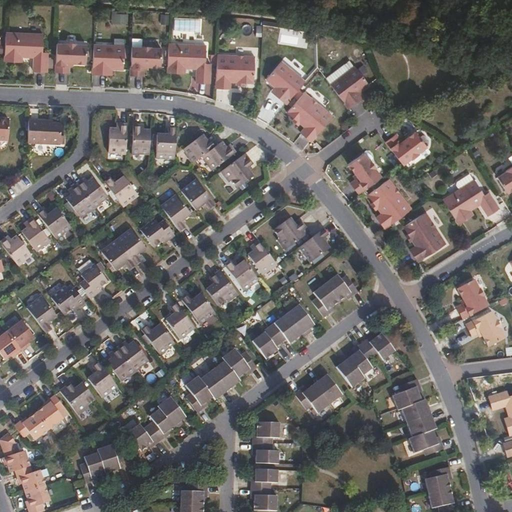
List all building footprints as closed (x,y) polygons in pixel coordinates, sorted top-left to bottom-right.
[(42,51),(43,33),(5,32),(4,60),(22,61),(22,56),(34,57),(33,70),(47,71),(47,57),(42,57),(42,51)] [(86,63),(87,44),(76,44),(76,43),(66,42),(66,43),(56,43),(55,71),(69,72),(69,66),(69,62),(73,62),(86,63)] [(205,63),(206,45),(168,43),(167,72),(185,73),(185,68),(196,68),(196,82),(210,82),(210,68),(205,68),(205,63)] [(123,69),(124,45),(93,44),(92,73),(106,74),(106,68),(112,68),(123,69)] [(160,66),(161,48),(150,47),(150,46),(141,46),(141,47),(131,46),(130,75),(143,75),(144,69),(144,66),(147,66),(160,66)] [(254,82),(254,56),(217,54),(216,87),(230,88),(230,81),(237,81),(243,82),(254,82)] [(304,81),(307,77),(285,58),(282,61),(304,81)] [(305,81),(281,61),(266,79),(275,86),(280,90),(276,94),(286,103),(305,81)] [(360,91),(369,84),(355,66),(330,84),(348,107),(359,99),(355,94),(360,91)] [(311,141),(333,116),(304,92),(287,112),(295,118),(299,122),(305,127),(301,132),(311,141)] [(0,140),(8,140),(9,120),(0,119),(0,140)] [(60,144),(61,124),(53,124),(49,124),(49,121),(28,120),(27,143),(60,144)] [(125,154),(126,124),(120,124),(119,129),(116,128),(109,128),(108,152),(118,152),(118,153),(125,154)] [(149,154),(150,130),(144,130),(140,130),(140,125),(133,124),(132,154),(139,154),(139,153),(149,154)] [(175,158),(176,128),(168,128),(168,131),(168,135),(165,134),(157,134),(156,158),(175,158)] [(418,153),(427,146),(415,131),(405,138),(405,139),(402,142),(400,139),(396,133),(385,142),(403,164),(411,158),(411,159),(419,154),(418,153)] [(202,156),(216,145),(212,139),(208,142),(206,140),(202,134),(183,148),(189,157),(188,157),(192,163),(202,156)] [(212,170),(235,152),(231,146),(227,149),(226,147),(221,141),(216,145),(202,156),(208,163),(208,165),(212,170)] [(381,176),(376,169),(376,168),(370,161),(363,152),(348,164),(355,174),(358,177),(356,179),(350,183),(358,193),(381,176)] [(249,171),(247,168),(250,166),(253,164),(245,153),(221,171),(229,182),(231,180),(237,188),(253,175),(249,171)] [(511,166),(506,170),(506,171),(497,177),(507,193),(511,189),(511,166)] [(459,189),(474,180),(469,173),(457,181),(456,184),(459,189)] [(138,195),(123,176),(117,181),(115,183),(112,181),(113,180),(111,177),(104,182),(123,206),(138,195)] [(107,197),(93,178),(88,182),(85,184),(82,180),(77,184),(95,208),(100,204),(100,202),(107,197)] [(411,208),(389,178),(368,194),(373,202),(378,208),(382,213),(376,217),(385,228),(411,208)] [(215,204),(196,179),(181,191),(195,209),(201,205),(204,203),(206,205),(209,209),(215,204)] [(499,208),(491,196),(487,199),(484,194),(474,179),(474,180),(459,189),(443,200),(458,224),(473,214),(470,210),(480,204),(487,215),(499,208)] [(95,208),(77,184),(71,189),(74,193),(71,194),(66,198),(68,201),(75,211),(80,217),(88,212),(89,212),(95,208)] [(190,214),(176,195),(161,206),(180,231),(186,227),(183,223),(181,220),(183,219),(190,214)] [(75,211),(68,201),(64,204),(71,214),(75,211)] [(71,227),(57,208),(50,213),(48,215),(45,212),(43,209),(37,214),(56,238),(71,227)] [(446,244),(425,212),(403,226),(409,235),(412,240),(416,246),(410,249),(418,261),(446,244)] [(50,241),(33,217),(27,222),(30,226),(27,228),(22,232),(36,250),(44,245),(44,246),(50,241)] [(309,232),(301,221),(299,223),(295,225),(294,223),(289,217),(274,229),(279,237),(277,239),(286,249),(309,232)] [(175,235),(164,221),(159,225),(155,220),(141,230),(154,247),(162,241),(167,237),(169,239),(175,235)] [(145,248),(131,228),(116,240),(135,265),(141,260),(139,257),(136,254),(138,252),(145,248)] [(329,247),(324,241),(323,239),(326,236),(328,235),(324,228),(299,247),(310,262),(329,247)] [(382,233),(377,236),(383,244),(388,241),(382,233)] [(31,254),(17,235),(11,239),(9,241),(6,238),(0,242),(18,266),(24,261),(23,260),(31,254)] [(135,265),(116,240),(101,251),(115,270),(122,265),(124,263),(126,266),(129,270),(135,265)] [(276,264),(259,240),(253,245),(255,249),(253,250),(248,255),(262,274),(270,267),(271,268),(276,264)] [(258,279),(244,260),(238,265),(235,267),(233,264),(231,261),(225,266),(243,290),(258,279)] [(108,282),(95,264),(81,275),(85,281),(80,285),(90,299),(101,290),(100,288),(108,282)] [(238,293),(220,270),(209,278),(212,281),(214,284),(212,285),(206,289),(218,305),(226,300),(227,301),(238,293)] [(358,291),(346,275),(341,279),(337,274),(326,283),(339,301),(346,296),(350,293),(353,296),(358,291)] [(483,297),(484,296),(480,288),(479,289),(474,279),(457,288),(464,300),(465,303),(462,304),(457,307),(463,319),(488,306),(483,297)] [(332,306),(339,301),(326,283),(314,292),(318,297),(312,301),(324,317),(330,313),(328,310),(332,306)] [(86,302),(75,289),(69,293),(65,287),(51,298),(64,315),(73,309),(78,305),(79,307),(86,302)] [(215,312),(201,293),(194,298),(192,300),(189,297),(187,294),(181,299),(200,323),(215,312)] [(56,315),(42,296),(27,308),(46,332),(52,328),(49,325),(47,322),(50,320),(56,315)] [(195,327),(177,303),(171,307),(173,310),(175,313),(173,315),(166,320),(180,338),(195,327)] [(314,324),(299,304),(286,314),(302,334),(310,327),(314,324)] [(505,338),(500,329),(501,328),(497,319),(496,320),(491,311),(466,325),(472,336),(478,333),(481,332),(483,335),(488,347),(505,338)] [(302,334),(286,314),(269,327),(281,342),(286,338),(290,342),(302,334)] [(34,337),(22,320),(7,331),(22,350),(28,346),(26,343),(29,342),(34,337)] [(175,343),(160,324),(154,328),(152,330),(150,328),(148,325),(141,330),(160,354),(175,343)] [(278,350),(276,346),(281,342),(269,327),(263,331),(264,332),(253,341),(266,358),(278,350)] [(304,336),(312,330),(310,327),(302,334),(304,336)] [(22,350),(7,331),(0,336),(0,352),(5,359),(11,355),(13,353),(15,355),(22,350)] [(395,351),(381,333),(375,338),(370,342),(368,339),(362,343),(374,359),(379,355),(383,360),(395,351)] [(149,360),(134,341),(129,345),(127,347),(123,343),(117,347),(135,371),(142,366),(141,365),(149,360)] [(369,363),(374,359),(362,343),(356,347),(359,351),(355,354),(349,358),(363,375),(372,368),(369,363)] [(135,371),(117,347),(112,352),(115,356),(112,358),(107,362),(121,380),(129,375),(135,371)] [(258,367),(246,351),(240,355),(235,348),(223,357),(225,360),(238,377),(245,371),(249,368),(252,371),(258,367)] [(349,358),(347,354),(339,360),(341,363),(349,358)] [(363,375),(349,358),(341,363),(337,367),(352,387),(364,377),(363,375)] [(238,377),(225,360),(212,370),(228,390),(240,380),(238,377)] [(117,386),(99,362),(93,366),(95,368),(97,371),(95,373),(88,378),(102,397),(117,386)] [(228,390),(212,370),(200,379),(213,396),(215,399),(228,390)] [(342,395),(327,374),(315,384),(330,404),(342,395)] [(213,396),(200,379),(198,376),(186,385),(191,392),(186,396),(198,412),(204,408),(201,405),(206,402),(213,396)] [(422,401),(419,393),(417,387),(420,386),(417,379),(399,386),(401,392),(393,395),(398,410),(402,408),(422,401)] [(95,399),(83,383),(77,387),(75,389),(73,385),(71,383),(60,391),(78,415),(89,407),(87,404),(95,399)] [(330,404),(315,384),(308,389),(303,392),(301,389),(295,394),(307,409),(312,405),(318,413),(330,404)] [(511,434),(511,395),(509,396),(504,398),(502,393),(489,397),(493,410),(506,406),(509,417),(505,419),(510,435),(511,434)] [(69,413),(55,395),(49,399),(51,402),(46,406),(37,412),(49,429),(69,413)] [(186,417),(171,396),(158,406),(160,408),(173,426),(182,420),(186,417)] [(431,414),(425,399),(422,401),(402,408),(407,423),(431,414)] [(168,430),(173,426),(160,408),(150,416),(154,421),(149,425),(161,440),(166,436),(164,433),(168,430)] [(35,439),(49,429),(37,412),(28,419),(23,422),(22,420),(14,425),(24,438),(30,433),(35,439)] [(436,428),(431,414),(407,423),(413,437),(433,430),(436,428)] [(176,429),(184,423),(182,420),(173,426),(176,429)] [(279,437),(280,423),(258,422),(257,431),(257,436),(253,436),(253,443),(273,444),(273,437),(279,437)] [(161,440),(149,425),(143,429),(139,424),(128,433),(141,450),(149,445),(152,442),(155,445),(161,440)] [(438,443),(436,438),(433,430),(413,437),(409,438),(415,453),(423,449),(426,455),(444,449),(442,442),(438,443)] [(30,466),(25,450),(20,452),(17,444),(9,432),(0,438),(0,440),(5,456),(8,464),(11,472),(15,470),(30,466)] [(125,461),(118,442),(98,449),(98,452),(105,473),(120,468),(119,463),(125,461)] [(278,463),(279,451),(273,451),(273,444),(253,443),(253,450),(257,451),(257,455),(256,462),(267,463),(278,463)] [(105,473),(98,452),(85,456),(87,462),(80,464),(87,483),(93,481),(92,478),(97,476),(105,473)] [(45,485),(40,470),(32,472),(30,466),(15,470),(18,477),(21,476),(23,483),(26,491),(45,485)] [(451,489),(449,480),(447,475),(451,474),(449,467),(430,471),(432,478),(426,479),(429,494),(451,489)] [(278,482),(278,470),(266,469),(256,469),(256,476),(256,481),(252,481),(251,488),(271,489),(271,482),(278,482)] [(204,497),(204,492),(208,492),(208,485),(188,484),(188,491),(182,491),(181,505),(203,506),(204,497)] [(50,501),(45,485),(26,491),(29,500),(31,506),(28,507),(29,511),(40,511),(45,510),(43,503),(50,501)] [(277,510),(277,495),(271,495),(271,489),(251,488),(251,495),(255,495),(255,500),(255,509),(277,510)] [(454,502),(453,497),(451,489),(429,494),(432,508),(438,507),(439,511),(444,511),(459,509),(457,501),(454,502)]
